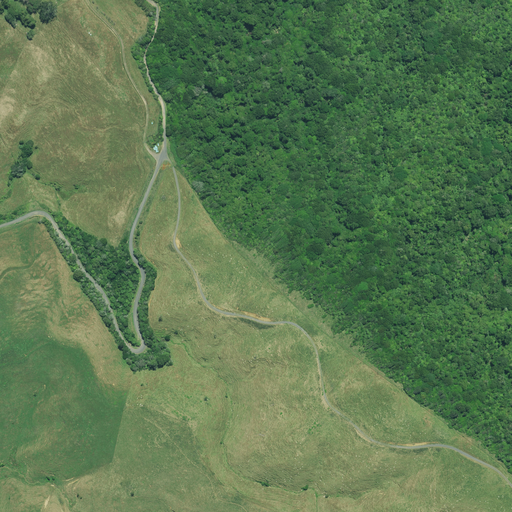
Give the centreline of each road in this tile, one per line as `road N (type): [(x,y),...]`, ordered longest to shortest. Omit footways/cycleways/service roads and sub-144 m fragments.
road 1 (unclassified): [(0,226),(36,212),(49,218),(71,259),(105,296),(123,342),(137,353),(143,348),(133,306),(141,283),(128,241),(164,150),(162,102),(143,59),(154,8),(146,0)]
road 2 (track): [(511,488),(451,447),(368,438),(327,400),(312,340),(301,327),(217,310),(206,300),(173,241),(179,200),(162,154)]
